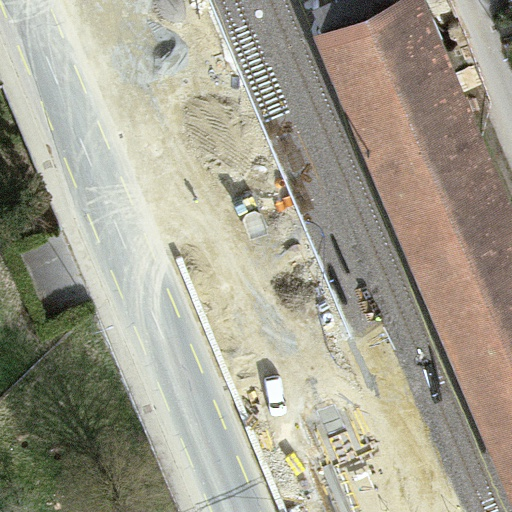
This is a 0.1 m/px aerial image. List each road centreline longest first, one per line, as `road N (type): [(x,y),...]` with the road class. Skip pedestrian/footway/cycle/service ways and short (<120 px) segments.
road 1 (tertiary): [(234,511),(22,0)]
road 2 (residential): [(457,0),(511,124)]
